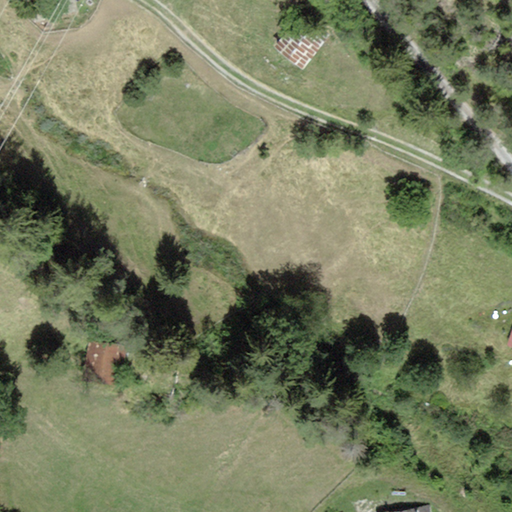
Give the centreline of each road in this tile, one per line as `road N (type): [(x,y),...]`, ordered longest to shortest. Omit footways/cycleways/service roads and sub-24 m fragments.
road 1 (track): [(511,207),(306,122),(243,86),(136,0)]
road 2 (track): [(511,163),(464,105),(445,67),(379,0)]
